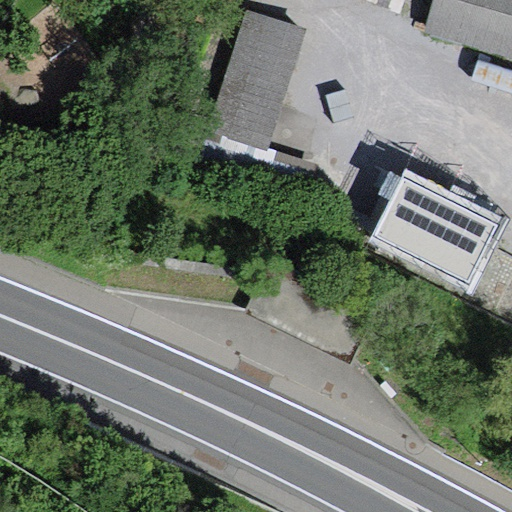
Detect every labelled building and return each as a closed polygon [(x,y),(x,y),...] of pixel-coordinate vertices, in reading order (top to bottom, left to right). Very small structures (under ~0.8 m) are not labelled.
[(511,0),(432,0),(424,30),(511,56),(511,0)] [(308,27),(247,7),(209,119),(174,107),(156,158),(324,214),(345,163),(315,152),(313,160),(269,144),(308,27)] [(362,242),(393,165),(351,148),(345,163),(324,214),(320,225),(362,242)] [(454,199),(423,183),(382,261),(414,277),(454,199)] [(389,309),(282,256),(256,307),(363,360),(389,309)]
